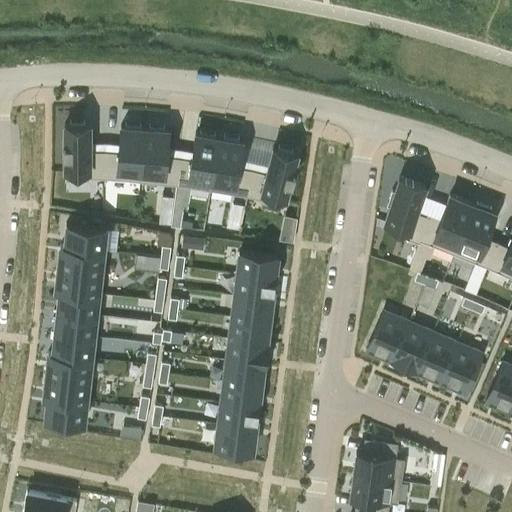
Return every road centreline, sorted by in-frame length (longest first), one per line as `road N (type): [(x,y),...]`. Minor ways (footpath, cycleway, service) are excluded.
road 1 (residential): [(367,123),(210,89),(2,87)]
road 2 (residential): [(327,385),(367,123)]
road 3 (residential): [(511,466),(327,385)]
road 4 (residential): [(0,256),(2,87)]
road 5 (residential): [(511,169),(367,123)]
road 6 (residential): [(313,511),(327,385)]
